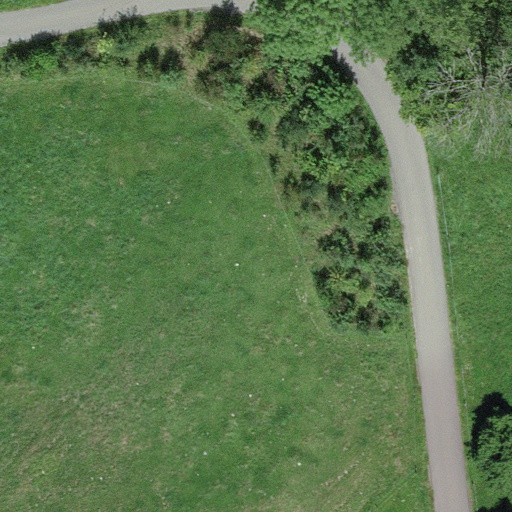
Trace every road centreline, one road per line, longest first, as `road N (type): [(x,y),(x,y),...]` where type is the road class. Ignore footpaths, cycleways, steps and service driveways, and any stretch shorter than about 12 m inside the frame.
road 1 (residential): [(252,0),(325,24),(370,65),(402,120),(421,174),(458,511)]
road 2 (residential): [(0,32),(137,0)]
